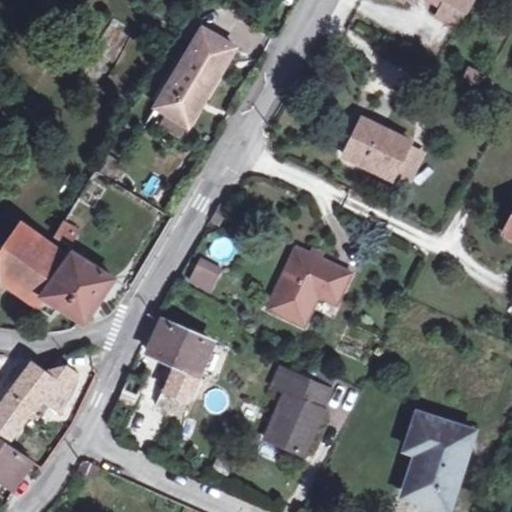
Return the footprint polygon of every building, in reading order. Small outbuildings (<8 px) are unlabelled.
[(457,0),(446,0),(443,6),(441,10),(462,22),(471,7),(457,0)] [(159,106),(205,29),(197,25),(151,101),(159,106)] [(238,49),(205,29),(159,106),(191,125),(238,49)] [(424,152),(410,145),(412,141),(363,118),(346,155),(394,178),(397,172),(411,179),(424,152)] [(115,180),(125,163),(111,154),(101,172),(115,180)] [(216,220),(222,223),(229,211),(223,208),(216,220)] [(0,253),(0,277),(52,315),(59,305),(87,322),(116,278),(74,253),(71,258),(53,245),(22,223),(5,247),(0,253)] [(59,236),(72,243),(79,231),(67,224),(59,236)] [(326,299),(338,305),(353,273),(299,248),(270,309),(307,326),(323,293),(328,295),(326,299)] [(193,281),(213,289),(223,269),(203,260),(193,281)] [(169,390),(191,400),(215,344),(164,322),(150,352),(180,365),(169,390)] [(0,353),(0,371),(12,354),(0,353)] [(32,364),(0,409),(0,440),(8,445),(10,444),(42,401),(47,395),(52,399),(48,405),(55,410),(78,378),(65,368),(42,372),(32,364)] [(132,375),(125,391),(140,398),(147,383),(132,375)] [(326,410),(324,409),(332,390),(294,375),(266,438),(307,455),(326,410)] [(183,416),(191,400),(169,390),(164,388),(157,405),(178,414),(183,416)] [(140,398),(125,391),(109,426),(126,432),(141,398),(140,398)] [(42,401),(48,405),(52,399),(47,395),(42,401)] [(410,496),(451,510),(476,432),(420,413),(408,450),(423,454),(410,496)] [(8,445),(0,440),(0,473),(17,486),(35,461),(10,444),(8,445)] [(89,462),(85,463),(82,465),(77,473),(96,481),(102,468),(89,462)]
